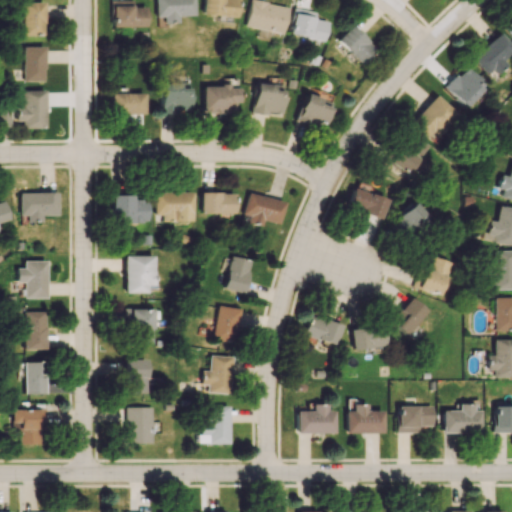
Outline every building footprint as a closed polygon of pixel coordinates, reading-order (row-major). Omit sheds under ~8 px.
[(130,0),(109,0),(110,27),(145,26),(145,7),(131,7),(130,0)] [(154,0),(155,17),(162,17),(162,23),(177,23),(177,16),(192,15),(191,0),(154,0)] [(201,0),(201,15),(235,16),(235,0),(201,0)] [(286,7),(252,0),(248,0),(244,26),(258,28),(256,38),(266,40),(268,31),(281,34),(286,7)] [(43,2),(22,2),(21,35),(42,35),(43,2)] [(325,21),(312,19),(314,11),(292,7),(287,34),(322,41),(325,21)] [(361,64),(375,49),(350,25),(336,41),(361,64)] [(504,62),(501,59),(511,49),(511,47),(498,33),(471,58),(488,77),(504,62)] [(43,46),(22,46),(22,81),(42,81),(43,46)] [(483,88),(463,67),(442,87),(463,108),(483,88)] [(249,110),(275,114),(279,86),(253,82),(249,110)] [(187,112),(188,88),(177,88),(177,84),(158,84),(158,112),(187,112)] [(201,85),(200,112),(235,113),(235,88),(227,88),(227,85),(201,85)] [(143,93),(124,93),(124,88),(110,88),(110,113),(143,113),(143,93)] [(21,106),(15,106),(14,127),(43,128),(44,90),(21,90),(21,106)] [(454,112),(433,95),(410,123),(431,141),(454,112)] [(388,163),(405,175),(425,146),(407,134),(388,163)] [(499,197),(511,200),(511,161),(506,176),(500,174),(496,187),(501,189),(499,197)] [(383,197),(349,189),(344,209),(378,217),(383,197)] [(55,215),(56,193),(18,192),(18,215),(25,215),(24,222),(39,222),(40,215),(55,215)] [(190,192),(153,192),(153,214),(161,214),(161,221),(191,221),(190,192)] [(199,215),(232,214),(232,192),(199,193),(199,215)] [(259,224),(260,220),(277,224),(283,201),(247,192),(240,219),(259,224)] [(109,222),(145,222),(146,196),(109,196),(109,222)] [(0,221),(8,219),(1,200),(0,200),(0,221)] [(391,225),(412,237),(425,214),(404,202),(391,225)] [(511,207),(497,205),(495,221),(488,220),(485,241),(511,244),(511,207)] [(511,250),(491,251),(491,289),(511,288),(511,250)] [(122,293),(144,292),(143,285),(151,285),(150,255),(121,256),(122,293)] [(242,293),(249,260),(229,255),(222,289),(242,293)] [(448,263),(428,256),(423,269),(417,267),(410,286),(436,296),(448,263)] [(43,298),(44,260),(21,260),(21,268),(14,268),(13,282),(21,282),(21,297),(43,298)] [(424,309),(405,296),(387,321),(405,335),(424,309)] [(511,297),(493,297),(493,330),(511,330),(511,297)] [(212,340),(234,342),(236,307),(214,306),(212,340)] [(149,344),(150,319),(155,319),(156,309),(122,308),(122,329),(131,329),(131,343),(149,344)] [(43,349),(43,311),(21,311),(20,348),(43,349)] [(302,337),(335,343),(339,323),(306,316),(302,337)] [(350,348),(383,347),(382,326),(349,328),(350,348)] [(511,339),(492,339),(491,355),(485,355),(485,367),(492,367),(492,376),(511,376),(511,339)] [(228,393),(229,356),(207,355),(207,371),(199,370),(199,384),(206,384),(206,393),(228,393)] [(143,359),(122,359),(122,394),(143,393),(143,359)] [(22,394),(43,393),(43,362),(21,362),(22,394)] [(456,410),(440,410),(440,432),(477,432),(477,410),(470,410),(470,403),(455,404),(456,410)] [(294,432),(332,433),(332,410),(324,410),(325,404),(310,404),(310,410),(294,410),(294,432)] [(380,410),(364,410),(364,404),(350,404),(350,410),(343,410),(343,432),(380,433),(380,410)] [(430,406),(395,405),(394,432),(416,432),(416,426),(429,426),(430,406)] [(226,406),(199,407),(199,433),(194,433),(194,443),(227,443),(226,406)] [(490,432),(511,432),(511,406),(491,406),(490,432)] [(150,443),(149,407),(122,407),(122,443),(150,443)] [(18,444),(38,444),(38,409),(9,409),(9,422),(17,422),(18,444)]
